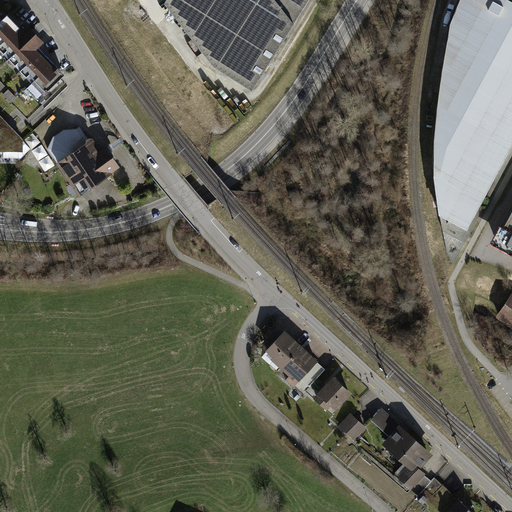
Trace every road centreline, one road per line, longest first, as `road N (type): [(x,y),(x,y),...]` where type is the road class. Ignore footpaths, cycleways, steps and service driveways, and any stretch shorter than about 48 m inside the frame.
road 1 (secondary): [(359,0),(281,116),(206,187),(142,216),(84,230),(0,228)]
road 2 (residential): [(276,292),(157,164),(44,0)]
road 3 (residential): [(511,504),(276,292)]
road 4 (residential): [(276,292),(247,336),(247,383),(386,511)]
